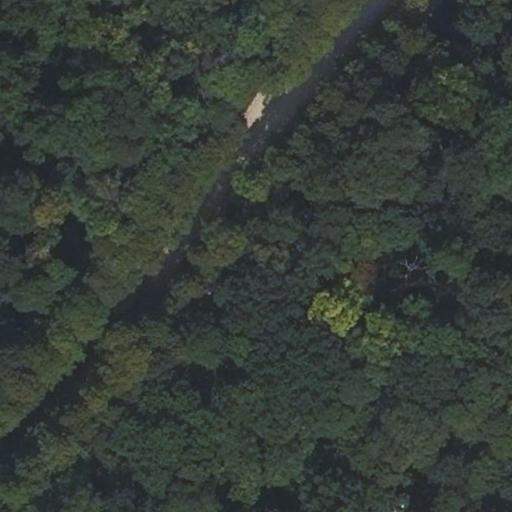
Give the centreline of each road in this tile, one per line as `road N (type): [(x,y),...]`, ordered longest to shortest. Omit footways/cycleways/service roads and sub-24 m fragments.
road 1 (unclassified): [(141,265),(181,316),(387,511)]
road 2 (track): [(141,265),(0,115)]
